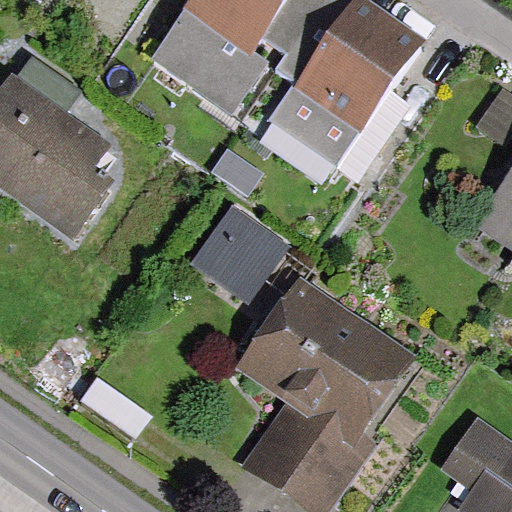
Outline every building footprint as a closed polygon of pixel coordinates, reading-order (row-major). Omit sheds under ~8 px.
[(261,46),(292,0),(199,0),(197,3),(261,46)] [(373,129),(434,38),(378,0),(367,0),(309,86),(373,129)] [(247,102),(266,116),(296,77),(277,63),(247,102)] [(104,164),(121,137),(17,69),(0,94),(0,178),(81,231),(119,173),(104,164)] [(511,237),(511,185),(487,220),(511,237)] [(200,257),(258,295),(294,239),(237,202),(200,257)] [(360,443),(412,367),(295,286),(232,376),(280,409),(236,472),(293,511),(331,511),(373,452),(360,443)] [(511,511),(511,450),(473,425),(436,479),(464,498),(454,511),(511,511)]
